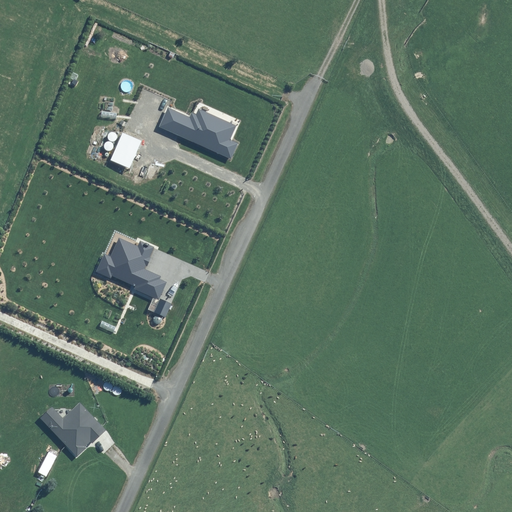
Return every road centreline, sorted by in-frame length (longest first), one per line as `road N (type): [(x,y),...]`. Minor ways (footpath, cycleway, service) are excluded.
road 1 (unclassified): [(121,511),(318,78)]
road 2 (track): [(511,259),(403,105),(384,0)]
